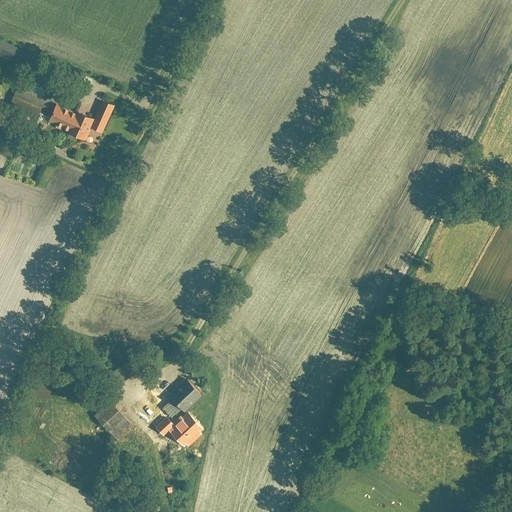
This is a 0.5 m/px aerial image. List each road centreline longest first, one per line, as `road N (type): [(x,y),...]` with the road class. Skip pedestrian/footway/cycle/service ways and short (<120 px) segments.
road 1 (track): [(408,0),(166,373)]
road 2 (track): [(204,0),(118,172),(109,176),(49,149)]
